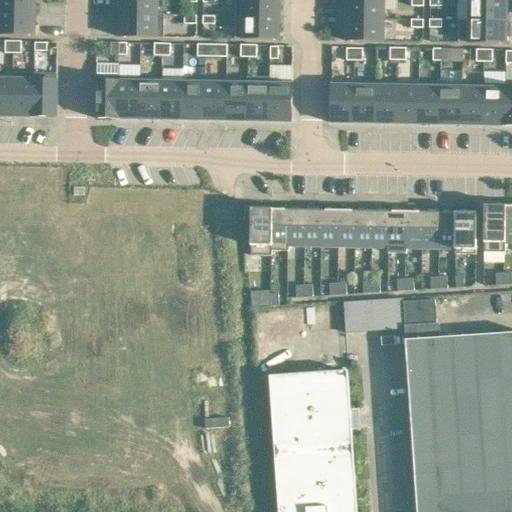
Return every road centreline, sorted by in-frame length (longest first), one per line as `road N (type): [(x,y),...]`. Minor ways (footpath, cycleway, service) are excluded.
road 1 (residential): [(73,155),(312,166)]
road 2 (residential): [(312,166),(511,169)]
road 3 (residential): [(303,0),(312,166)]
road 4 (residential): [(73,155),(76,0)]
